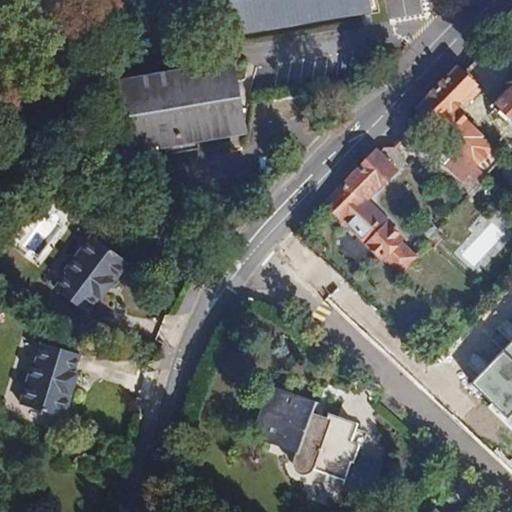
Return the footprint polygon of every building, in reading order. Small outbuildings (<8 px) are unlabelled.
[(219,0),(225,32),(371,7),(369,0),(219,0)] [(238,100),(232,67),(118,86),(123,117),(127,138),(129,148),(230,131),(225,102),(238,100)] [(458,67),(453,72),(471,90),(474,87),(476,85),(458,67)] [(453,72),(417,109),(419,112),(441,132),(458,148),(487,174),(488,175),(503,157),(453,108),(462,99),(471,90),(453,72)] [(511,81),(510,83),(511,85),(511,89),(494,109),(510,125),(511,124),(511,81)] [(471,90),(462,99),(468,103),(479,90),(474,87),(471,90)] [(243,129),(238,100),(225,102),(230,131),(243,129)] [(441,132),(419,112),(409,121),(409,131),(426,146),(441,132)] [(123,117),(109,120),(113,141),(127,138),(123,117)] [(487,174),(458,148),(451,156),(444,148),(436,156),(462,182),(470,174),(479,183),(487,174)] [(325,204),(398,276),(416,256),(401,243),(404,240),(386,222),(387,221),(364,199),(367,196),(369,198),(379,187),(380,187),(396,170),(376,151),(325,204)] [(67,273),(55,289),(86,313),(99,297),(101,298),(129,262),(93,235),(65,271),(67,273)] [(81,354),(42,342),(36,362),(34,361),(21,405),(64,418),(77,374),(75,373),(81,354)] [(511,342),(475,381),(511,416),(511,342)] [(317,401),(269,385),(251,437),(298,453),(295,460),(295,466),(298,470),(300,472),(306,473),(310,472),(312,469),(345,480),(344,485),(373,494),(384,460),(355,450),(357,446),(348,444),(354,428),(356,424),(330,415),(327,423),(311,418),(317,401)] [(367,432),(354,428),(348,444),(357,446),(362,448),(367,432)]
